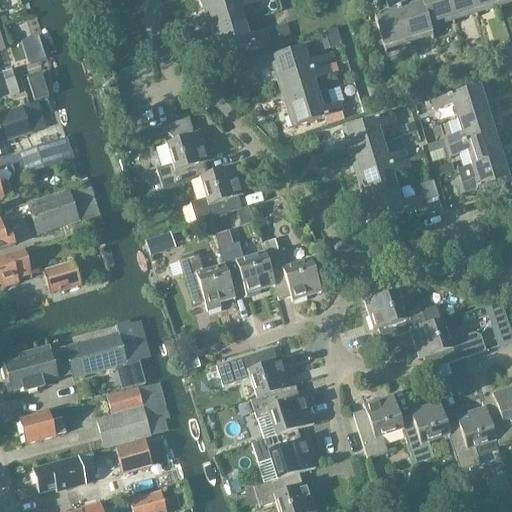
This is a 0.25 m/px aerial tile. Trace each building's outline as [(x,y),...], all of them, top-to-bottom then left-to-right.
[(195,0),(199,11),(235,0),(195,0)] [(256,3),(255,0),(235,0),(199,11),(206,34),(243,23),(239,9),(256,3)] [(385,54),(409,47),(393,0),(384,0),(388,14),(374,18),(385,54)] [(433,40),(430,32),(429,32),(420,4),(406,8),(403,0),(393,0),(409,47),(433,40)] [(418,0),(420,4),(429,32),(430,32),(453,25),(445,0),(418,0)] [(476,17),(470,0),(445,0),(453,25),(476,17)] [(500,10),(496,0),(470,0),(476,17),(500,10)] [(511,0),(496,0),(500,10),(511,6),(511,0)] [(247,37),(243,23),(206,34),(214,58),(268,41),(265,32),(247,37)] [(273,83),(327,66),(336,63),(333,54),(324,57),(306,63),(302,48),(265,59),(273,83)] [(11,72),(4,49),(0,49),(0,70),(1,75),(11,72)] [(327,66),(273,83),(280,106),(316,95),(312,80),(329,75),(327,66)] [(18,96),(11,72),(1,75),(9,99),(18,96)] [(26,80),(34,103),(48,99),(40,76),(26,80)] [(456,120),(492,108),(485,84),(431,102),(434,111),(451,105),(456,120)] [(316,95),(280,106),(287,130),(341,113),(338,104),(330,106),(325,92),(316,95)] [(443,140),(446,148),(500,132),(492,108),(456,120),(460,134),(443,140)] [(0,145),(28,136),(20,110),(0,116),(0,145)] [(345,155),(381,143),(377,129),(394,124),(391,114),(337,131),(345,155)] [(500,132),(446,148),(448,157),(466,152),(471,166),(507,155),(500,132)] [(207,177),(207,176),(203,165),(208,163),(199,134),(164,145),(171,166),(155,171),(162,191),(198,180),(207,177)] [(352,178),(406,161),(403,152),(386,158),(381,143),(345,155),(352,178)] [(0,172),(9,169),(13,180),(26,175),(26,176),(56,166),(50,146),(20,156),(0,161),(0,172)] [(431,163),(448,157),(446,148),(429,154),(431,163)] [(511,179),(511,171),(507,155),(471,166),(475,181),(457,186),(460,195),(511,179)] [(359,201),(396,190),(391,176),(409,170),(406,161),(352,178),(359,201)] [(233,168),(207,176),(207,177),(198,180),(204,200),(189,204),(195,225),(241,210),(237,198),(242,197),(233,168)] [(400,204),(396,190),(359,201),(367,225),(420,208),(418,199),(400,204)] [(36,237),(78,223),(67,192),(26,205),(36,237)] [(0,251),(13,247),(10,235),(4,237),(0,226),(0,251)] [(231,296),(232,295),(243,292),(245,297),(273,288),(274,288),(264,257),(263,253),(242,259),(237,244),(229,247),(226,237),(214,241),(222,266),(231,296)] [(274,288),(273,288),(277,302),(290,299),(291,304),(320,295),(309,260),(288,266),(284,251),(264,257),(274,288)] [(22,252),(0,259),(0,287),(1,287),(2,290),(17,285),(16,281),(30,277),(22,252)] [(234,299),(232,295),(231,296),(222,266),(202,272),(197,257),(177,263),(191,308),(203,305),(206,313),(220,309),(218,304),(234,299)] [(80,287),(72,264),(42,274),(49,297),(80,287)] [(381,342),(408,333),(426,328),(425,326),(419,307),(404,312),(397,291),(362,303),(371,332),(377,330),(381,342)] [(426,328),(408,333),(417,361),(422,359),(426,372),(484,353),(479,337),(473,334),(449,342),(442,321),(425,326),(426,328)] [(127,366),(118,336),(65,350),(50,354),(48,350),(19,358),(20,362),(4,367),(11,393),(22,390),(23,395),(55,386),(54,381),(56,381),(53,370),(69,366),(73,381),(127,366)] [(255,400),(290,388),(281,360),(276,362),(272,350),(227,365),(233,385),(248,380),(255,400)] [(271,417),(277,436),(296,430),(296,431),(313,426),(303,397),(298,399),(294,387),(290,388),(255,400),(249,401),(255,422),(271,417)] [(480,404),(482,408),(494,444),(495,449),(511,443),(511,431),(511,427),(511,426),(511,387),(491,395),(492,400),(480,404)] [(150,439),(138,390),(106,399),(111,418),(96,422),(104,452),(150,439)] [(381,439),(401,432),(402,432),(399,420),(391,396),(362,406),(364,411),(351,415),(366,460),(387,454),(381,439)] [(402,432),(401,432),(412,466),(433,460),(428,444),(447,438),(448,438),(445,426),(437,402),(408,411),(410,416),(399,420),(402,432)] [(448,438),(447,438),(459,472),(479,465),(474,450),(494,444),(482,408),(454,417),(456,423),(445,426),(448,438)] [(25,446),(64,436),(60,420),(50,423),(48,413),(19,420),(25,446)] [(94,434),(95,423),(76,422),(76,434),(94,434)] [(296,430),(277,436),(250,445),(257,465),(272,460),(279,480),(297,474),(298,475),(314,470),(310,456),(313,455),(309,440),(305,441),(300,442),(296,431),(296,430)] [(179,487),(166,437),(144,444),(90,458),(103,509),(179,487)] [(69,484),(82,481),(78,465),(65,469),(63,464),(33,473),(40,496),(55,492),(56,495),(71,491),(69,484)] [(297,474),(279,480),(252,489),(253,491),(244,493),(248,508),(258,506),(259,509),(274,504),(276,511),(315,511),(306,484),(301,486),(298,475),(297,474)] [(131,511),(164,511),(160,494),(128,502),(131,511)]
